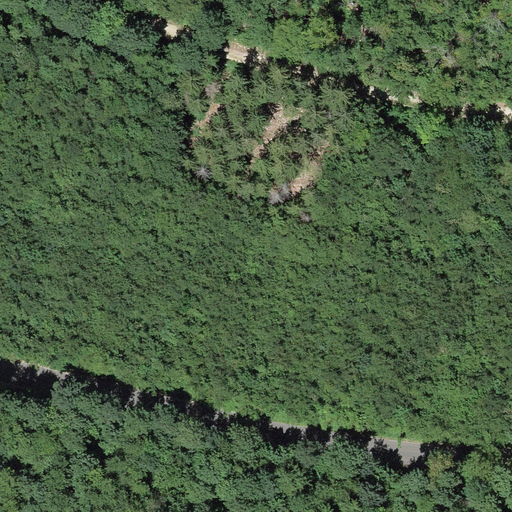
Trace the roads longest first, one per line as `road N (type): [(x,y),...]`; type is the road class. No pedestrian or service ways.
road 1 (unclassified): [(511,462),(263,435),(0,371)]
road 2 (track): [(85,0),(336,89),(511,114)]
